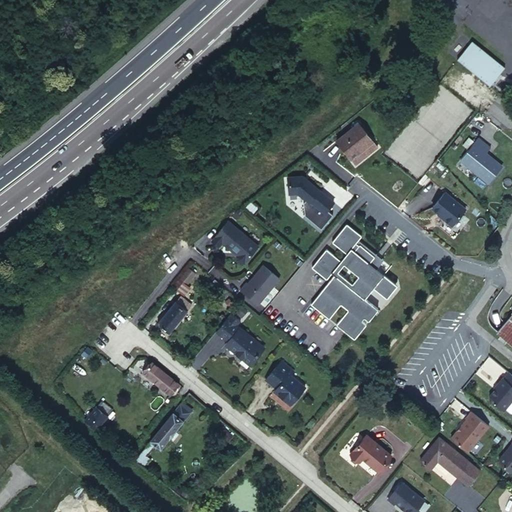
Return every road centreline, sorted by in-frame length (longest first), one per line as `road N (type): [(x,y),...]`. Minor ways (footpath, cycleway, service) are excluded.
road 1 (trunk): [(0,204),(234,0)]
road 2 (trunk): [(206,0),(0,177)]
road 3 (residential): [(346,511),(145,345)]
road 4 (residential): [(357,188),(451,263),(511,277)]
